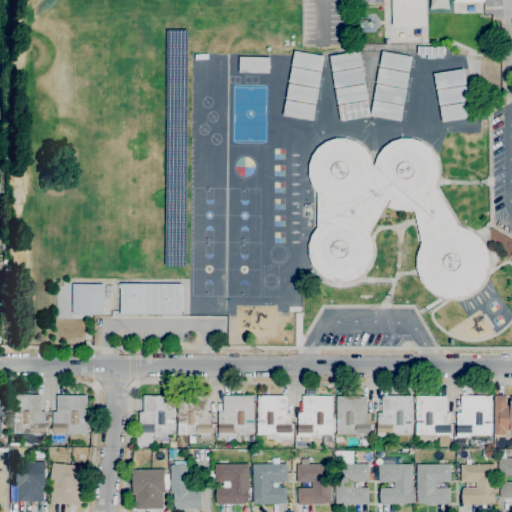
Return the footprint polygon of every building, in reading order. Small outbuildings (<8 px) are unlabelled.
[(425,0),(426,26),(392,26),(392,0),(425,0)] [(186,30),(186,266),(165,266),(165,30),(186,30)] [(435,59),(427,59),(427,54),(417,54),(417,47),(445,47),(445,55),(435,54),(435,59)] [(321,71),(292,66),(294,51),(324,56),(321,71)] [(332,71),(329,56),(360,51),(362,66),(332,71)] [(409,71),(379,66),(382,51),(412,56),(409,71)] [(269,73),(239,72),(239,57),(269,57),(269,73)] [(318,87),(289,82),(291,67),(321,72),(318,87)] [(335,88),(332,73),(362,67),(365,83),(335,88)] [(406,88),(376,83),(379,68),(409,73),(406,88)] [(436,89),(434,74),(464,69),(466,84),(436,89)] [(316,104),(286,99),(288,84),(318,89),(316,104)] [(338,104),(335,89),(365,84),(368,99),(338,104)] [(403,105),(373,99),(376,84),(406,89),(403,105)] [(439,105),(437,90),(467,85),(469,100),(439,105)] [(313,120),(283,115),(285,100),(315,105),(313,120)] [(400,121),(371,115),(373,100),(403,106),(400,121)] [(340,120),(338,106),(368,101),(370,116),(340,120)] [(442,122),(440,107),(469,102),(471,117),(442,122)] [(435,187),(458,226),(462,226),(466,228),(470,230),(474,232),(478,235),(481,238),(484,241),(486,245),(488,249),(489,254),(490,258),(490,262),(490,267),(489,271),(488,275),(486,279),(484,283),(481,287),(478,290),(474,293),(471,295),(467,297),(462,298),(458,299),(454,300),(449,300),(445,299),(441,298),(437,296),(433,294),(429,291),(426,288),(423,285),(421,281),(419,277),(417,273),(416,268),(416,264),(416,260),(416,255),(418,251),(419,247),(421,243),(414,210),(410,211),(406,211),(402,211),(398,210),(394,209),(391,208),(387,206),(391,200),(389,199),(369,233),(371,237),(372,241),(373,245),(374,249),(373,254),(373,258),(371,262),(370,266),(367,269),(365,272),(362,275),(358,278),(355,280),(351,281),(347,282),(342,283),(338,283),(334,282),(330,281),(326,280),(322,278),(319,275),(316,272),(313,269),(311,265),(310,261),(308,257),(308,253),(307,249),(308,245),(309,241),(310,237),(312,233),(314,230),(317,226),(317,194),(314,191),(312,187),(310,184),(309,180),(308,176),(307,172),(307,168),(308,164),(309,160),(310,157),(312,153),(315,150),(317,147),(320,144),(324,142),(327,140),(331,139),(335,138),(339,137),(343,137),(347,138),(351,139),(354,140),(358,142),(361,144),(364,147),(367,150),(369,153),(371,157),(372,161),(373,164),(374,161),(376,157),(377,154),(380,150),(382,147),(385,145),(388,142),(391,141),(395,139),(399,138),(402,137),(406,137),(410,137),(414,138),(418,139),(421,141),(425,143),(428,145),(430,148),(433,151),(435,154),(437,158),(438,161),(439,165),(439,169),(439,173),(439,177),(438,180),(437,184),(435,187)] [(181,314),(120,314),(120,288),(118,288),(118,283),(182,284),(181,314)] [(103,314),(73,314),(73,284),(103,284),(103,314)] [(43,436),(34,436),(34,434),(11,434),(11,395),(41,395),(41,412),(45,412),(45,433),(43,433),(43,436)] [(65,435),(55,436),(55,432),(53,432),(53,412),(57,412),(57,395),(87,395),(87,434),(65,434),(65,435)] [(137,447),(136,433),(139,433),(139,412),(144,412),(143,395),(173,395),(174,434),(151,434),(152,447),(137,447)] [(210,435),(200,436),(200,434),(178,434),(177,396),(208,396),(208,412),(212,412),(212,433),(210,433),(210,435)] [(232,436),(218,436),(218,413),(223,413),(223,396),(253,396),(253,420),(250,420),(250,423),(253,423),(253,434),(232,434),(232,436)] [(292,436),(278,436),(278,434),(257,434),(257,396),(287,396),(287,413),(292,413),(292,436)] [(311,437),(298,437),(298,413),(302,413),(303,396),(332,396),(332,420),(331,420),(331,423),(332,423),(332,434),(311,434),(311,437)] [(371,436),(358,436),(358,434),(336,434),(336,396),(367,396),(367,413),(371,413),(371,436)] [(390,437),(377,437),(377,413),(382,413),(382,396),(412,396),(412,420),(404,420),(404,423),(412,423),(412,435),(390,435),(390,437)] [(450,437),(437,437),(437,435),(416,435),(416,423),(423,423),(423,420),(416,420),(416,396),(446,396),(446,413),(450,413),(450,437)] [(470,437),(456,437),(456,413),(461,413),(461,396),(491,396),(491,420),(484,420),(484,423),(491,423),(491,435),(470,435),(470,437)] [(506,435),(494,435),(494,396),(506,396),(506,406),(510,406),(511,396),(511,431),(506,431),(506,435)] [(511,498),(499,498),(499,482),(511,482),(511,475),(499,476),(499,458),(511,457),(511,498)] [(297,505),(297,488),(312,488),(312,482),(296,482),(296,464),(300,464),(300,459),(309,459),(309,464),(330,464),(331,502),(325,503),(325,504),(297,505)] [(78,505),(50,502),(52,487),(50,487),(52,463),(71,465),(71,460),(75,460),(75,465),(85,466),(82,490),(80,490),(78,505)] [(174,509),(174,493),(171,493),(170,465),(174,465),(174,461),(187,461),(187,465),(188,465),(188,491),(201,491),(201,508),(174,509)] [(43,502),(15,502),(15,486),(13,486),(13,462),(45,462),(45,486),(43,486),(43,502)] [(216,504),(216,488),(230,488),(230,482),(215,482),(215,464),(248,463),(249,503),(216,504)] [(286,504),(260,504),(260,503),(253,503),(253,464),(286,464),(287,482),(272,482),(272,487),(286,487),(286,504)] [(369,504),(342,505),(342,503),(335,503),(335,464),(369,464),(369,481),(353,482),(354,488),(368,487),(369,504)] [(407,504),(380,504),(380,488),(394,488),(394,482),(379,482),(378,464),(413,464),(413,490),(412,490),(412,503),(407,503),(407,504)] [(423,504),(423,503),(417,504),(416,464),(450,464),(451,481),(435,482),(435,488),(450,487),(450,504),(423,504)] [(488,504),(462,504),(462,488),(476,488),(476,482),(461,482),(460,464),(494,464),(495,503),(488,503),(488,504)] [(135,509),(134,494),(133,494),(132,470),(164,469),(165,474),(168,474),(169,489),(165,489),(165,493),(163,493),(164,508),(135,509)]
